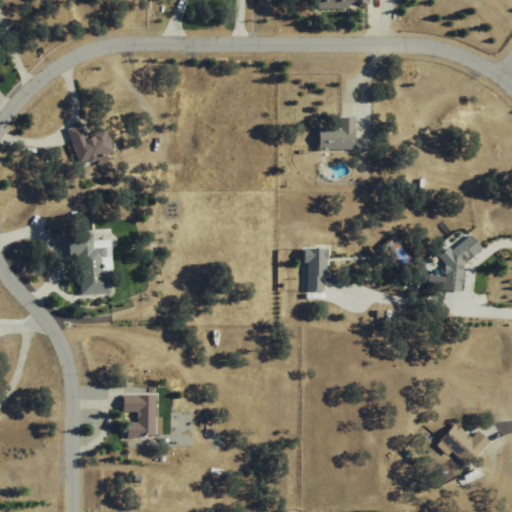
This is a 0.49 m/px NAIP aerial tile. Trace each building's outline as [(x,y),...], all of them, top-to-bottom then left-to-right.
[(346,150),(346,118),(332,118),(332,128),(310,128),(310,150),(346,150)] [(74,164),(108,152),(99,127),(80,133),(76,123),(61,128),(74,164)] [(76,296),(105,294),(103,245),(89,246),(88,234),(61,236),(63,259),(75,259),(76,296)] [(439,291),(459,291),(459,258),(469,258),(469,245),(439,245),(439,291)] [(151,396),(117,396),(117,413),(131,413),(131,423),(121,423),(121,438),(151,438),(151,396)] [(433,440),(460,467),(483,444),(471,432),(464,439),(448,424),(433,440)]
